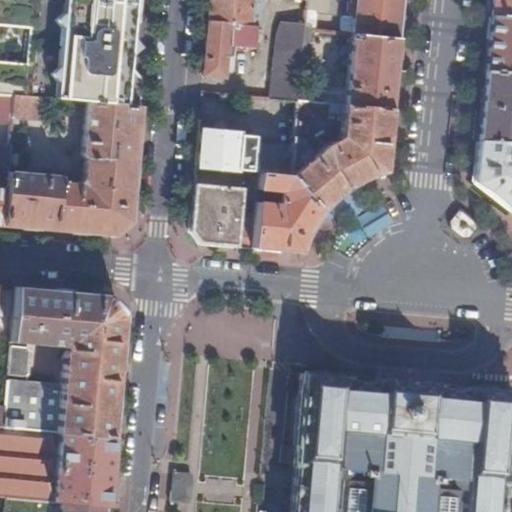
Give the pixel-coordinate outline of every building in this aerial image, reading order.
[(0,0),(0,94),(15,96),(46,98),(49,98),(39,84),(51,74),(54,41),(44,30),(55,21),(57,0),(0,0)] [(39,84),(49,98),(86,102),(138,106),(140,80),(122,61),(128,55),(124,51),(125,42),(129,39),(125,33),(140,21),(141,0),(57,0),(55,21),(44,30),(54,41),(51,74),(39,84)] [(210,0),(209,23),(229,25),(251,26),(253,0),(210,0)] [(352,41),(398,46),(402,0),(350,0),(348,3),(346,12),(351,17),(354,18),(353,31),(346,30),(345,36),(352,37),(352,41)] [(511,0),(493,0),(491,18),(511,18),(511,0)] [(488,45),(485,73),(511,73),(511,18),(491,18),(488,45)] [(228,46),(229,25),(209,23),(206,50),(204,76),(224,79),(225,74),(233,74),(235,50),(228,50),(228,46)] [(278,35),(270,98),(297,101),(303,102),(311,26),(282,23),(278,35)] [(229,25),(228,46),(254,48),(257,26),(251,26),(229,25)] [(398,46),(352,41),(345,106),(391,110),(398,50),(398,46)] [(482,105),(478,142),(511,143),(511,73),(485,73),(482,105)] [(15,96),(0,94),(0,122),(13,124),(15,96)] [(45,118),(46,98),(15,96),(13,124),(19,124),(20,117),(45,118)] [(290,176),(315,154),(303,140),(306,115),(310,113),(330,116),(330,114),(342,115),(343,105),(303,102),(297,101),(293,144),(290,176)] [(60,182),(55,231),(68,232),(114,236),(130,221),(135,168),(141,107),(138,106),(86,102),(81,155),(83,158),(86,159),(83,179),(78,183),(60,182)] [(340,137),(384,173),(391,110),(345,106),(343,105),(342,115),(340,137)] [(237,171),(240,134),(240,131),(199,127),(195,168),(223,170),(237,171)] [(240,134),(237,171),(249,172),(259,173),(290,176),(293,144),(253,141),(253,135),(240,134)] [(321,148),(331,142),(326,136),(317,141),(321,148)] [(384,173),(340,137),(331,142),(321,148),(315,154),(290,176),(321,214),(322,213),(333,202),(339,196),(357,185),(368,179),(384,173)] [(505,205),(511,212),(511,143),(478,142),(474,183),(490,193),(500,201),(505,205)] [(0,187),(7,188),(8,172),(11,146),(0,145),(0,187)] [(193,185),(221,187),(223,170),(195,168),(193,185)] [(55,231),(60,182),(60,179),(57,176),(8,172),(7,188),(3,226),(55,231)] [(259,173),(249,172),(246,202),(256,202),(257,195),(259,173)] [(279,192),(290,176),(259,173),(257,195),(264,195),(266,190),(279,192)] [(290,176),(279,192),(278,205),(256,202),(255,216),(251,249),(277,251),(299,253),(301,247),(308,233),(321,214),(290,176)] [(236,248),(240,214),(241,189),(221,187),(193,185),(192,208),(190,232),(194,239),(199,245),(225,247),(236,248)] [(333,202),(322,213),(330,222),(346,207),(364,194),(357,185),(339,196),(333,202)] [(479,225),(460,209),(449,222),(450,229),(462,239),(469,238),(479,225)] [(240,214),(236,248),(251,249),(255,216),(240,214)] [(365,215),(333,243),(348,260),(380,231),(365,215)] [(61,385),(56,432),(112,438),(123,315),(106,295),(55,290),(15,287),(10,342),(56,346),(60,343),(65,349),(64,355),(61,385)] [(28,348),(10,346),(7,375),(24,377),(29,373),(31,352),(28,348)] [(506,483),(506,481),(511,408),(511,392),(505,392),(505,390),(477,387),(477,390),(468,389),(468,391),(439,389),(439,383),(432,382),(431,386),(425,385),(421,385),(421,380),(413,380),(413,384),(407,384),(402,383),(402,379),(395,379),(395,382),(384,382),(384,377),(376,377),(375,384),(347,381),(347,379),(337,378),(338,375),(310,373),(310,375),(302,375),(300,391),(298,391),(293,450),(295,450),(293,465),(295,465),(293,482),(290,511),(500,511),(503,483),(506,483)] [(56,432),(61,385),(6,380),(4,407),(2,427),(45,431),(56,432)] [(38,502),(45,431),(2,427),(0,426),(0,497),(4,498),(38,502)] [(45,431),(38,502),(60,504),(105,508),(106,503),(107,489),(110,449),(112,438),(56,432),(45,431)] [(187,476),(170,475),(168,500),(185,502),(187,476)] [(58,511),(60,504),(38,502),(4,498),(2,511),(58,511)]
